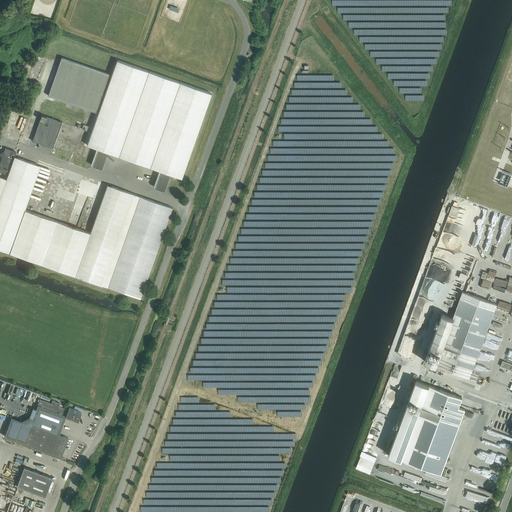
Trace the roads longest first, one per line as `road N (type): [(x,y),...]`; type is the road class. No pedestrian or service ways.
road 1 (tertiary): [(113,511),(301,0)]
road 2 (unclassified): [(63,511),(189,203)]
